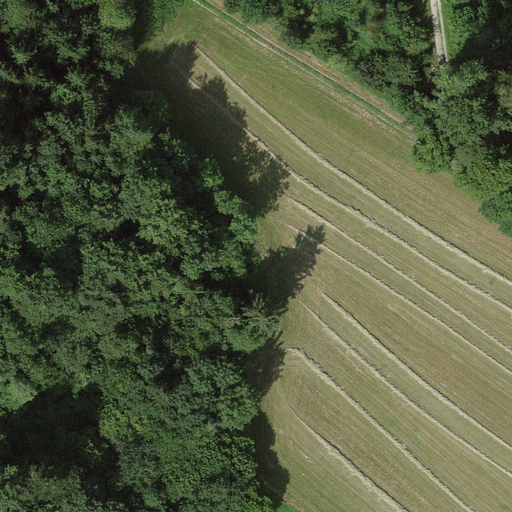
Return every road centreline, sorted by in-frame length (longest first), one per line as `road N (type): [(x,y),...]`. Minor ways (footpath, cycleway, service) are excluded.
road 1 (track): [(453,146),(206,0)]
road 2 (track): [(453,146),(436,0)]
